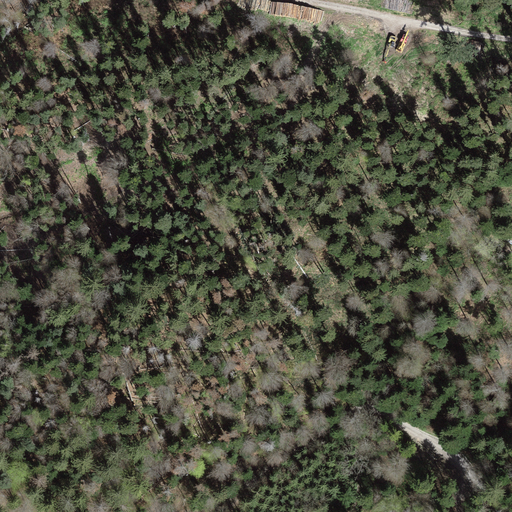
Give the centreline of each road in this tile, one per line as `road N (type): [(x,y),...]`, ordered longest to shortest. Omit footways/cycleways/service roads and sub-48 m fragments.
road 1 (track): [(495,511),(461,464),(364,405),(288,449),(210,511)]
road 2 (track): [(511,38),(307,0)]
